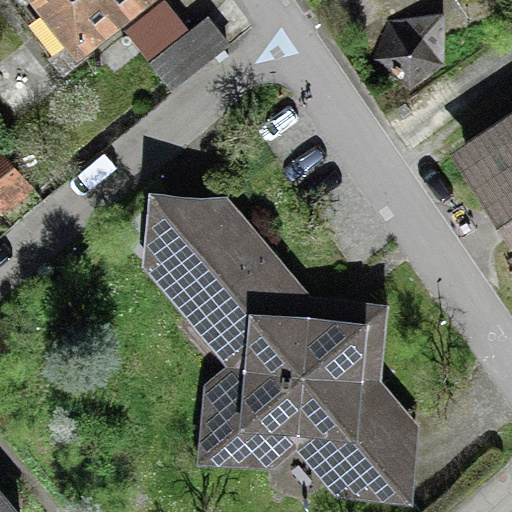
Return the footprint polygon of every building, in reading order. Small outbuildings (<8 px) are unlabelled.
[(128,0),(10,0),(51,51),(53,49),(65,64),(86,48),(79,39),(128,0)] [(207,16),(150,59),(171,87),(228,44),(207,16)] [(423,34),(393,24),(378,57),(408,84),(442,65),(423,34)] [(511,122),(465,153),(511,224),(511,122)] [(5,151),(0,155),(0,193),(24,174),(5,151)] [(229,204),(160,199),(152,267),(247,380),(237,391),(222,390),(216,444),(269,448),(283,437),(312,439),(334,467),(335,481),(405,486),(408,417),(359,360),(360,322),(324,319),(229,204)] [(0,511),(15,511),(0,493),(0,511)]
